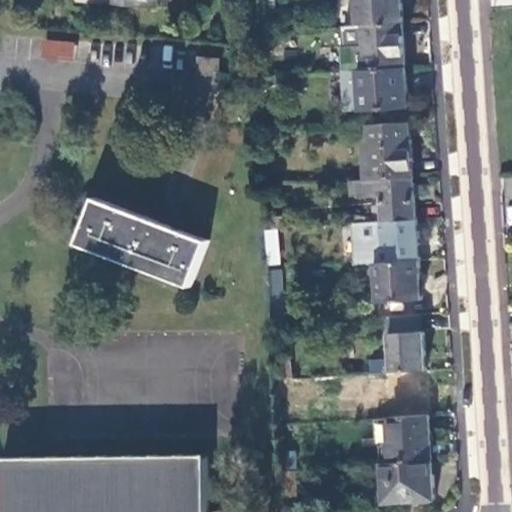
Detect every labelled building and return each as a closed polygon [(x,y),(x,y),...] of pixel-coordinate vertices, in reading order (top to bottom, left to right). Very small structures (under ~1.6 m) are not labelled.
[(402,0),(357,0),(359,25),(404,22),(402,0)] [(407,67),(404,22),(359,25),(346,26),(347,45),(341,46),(343,71),(407,67)] [(73,61),(74,41),(43,38),(41,58),(73,61)] [(197,70),(218,73),(219,58),(199,55),(197,70)] [(407,67),(343,71),(346,111),(410,107),(407,67)] [(251,78),(239,79),(239,88),(251,87),(251,78)] [(251,87),(239,88),(239,91),(242,105),(252,104),(251,87)] [(410,121),(370,123),(371,145),(364,146),(366,179),(414,175),(410,121)] [(414,175),(366,179),(358,179),(360,195),(383,194),(385,220),(417,218),(414,175)] [(358,179),(349,180),(350,197),(360,195),(358,179)] [(80,243),(191,288),(209,244),(98,199),(80,243)] [(385,220),(380,220),(383,261),(420,259),(417,218),(385,220)] [(276,229),(264,231),(268,265),(280,263),(276,229)] [(420,259),(383,261),(377,261),(380,302),(423,300),(420,259)] [(283,267),(271,268),(273,300),(274,324),(286,323),(285,299),(283,267)] [(385,371),(428,369),(426,332),(390,334),(391,359),(371,360),(371,372),(385,371)] [(276,357),(278,378),(293,377),(292,357),(276,357)] [(434,459),(431,414),(391,416),(393,443),(382,444),(384,462),(434,459)] [(12,456),(4,456),(4,511),(233,511),(234,511),(210,511),(210,454),(68,455),(12,456)] [(434,459),(384,462),(387,502),(437,498),(434,459)]
